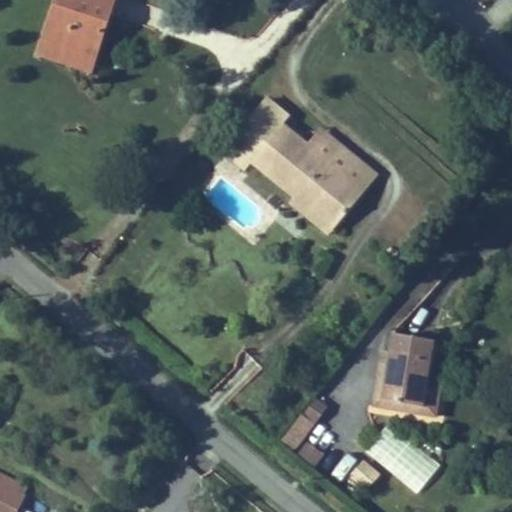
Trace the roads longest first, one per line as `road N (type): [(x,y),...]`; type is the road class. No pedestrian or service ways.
road 1 (tertiary): [(0,247),(319,511)]
road 2 (unknown): [(336,0),(290,91),(303,112),(378,159),(387,191),(346,288),(307,318)]
